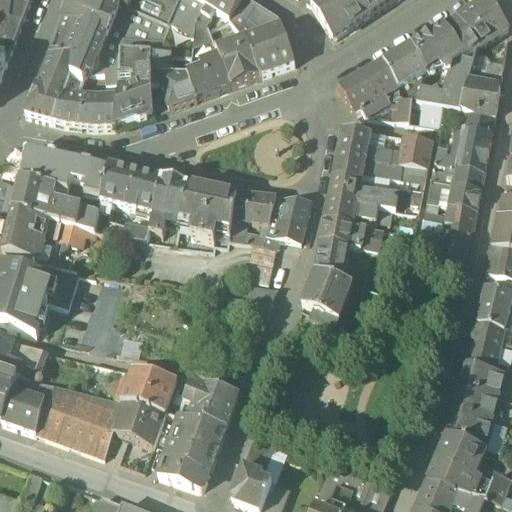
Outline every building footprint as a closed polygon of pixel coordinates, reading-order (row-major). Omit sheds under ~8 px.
[(0,0),(0,33),(19,35),(33,0),(0,0)] [(115,10),(92,0),(75,0),(65,26),(51,62),(51,63),(76,67),(70,85),(71,85),(83,90),(86,82),(87,79),(115,10)] [(63,25),(65,26),(75,0),(73,0),(70,9),(63,25)] [(92,0),(115,10),(128,16),(134,6),(130,4),(132,0),(92,0)] [(128,16),(169,34),(170,34),(170,33),(170,32),(184,0),(132,0),(130,4),(134,6),(128,16)] [(184,0),(170,32),(185,39),(195,18),(189,13),(194,6),(184,0)] [(184,0),(194,6),(207,14),(215,0),(184,0)] [(244,4),(237,0),(215,0),(207,14),(214,19),(228,28),(244,4)] [(315,0),(306,10),(311,13),(330,0),(329,0),(315,0)] [(329,0),(330,0),(311,13),(330,43),(336,44),(370,22),(355,0),(329,0)] [(355,0),(370,22),(398,4),(395,0),(355,0)] [(228,28),(246,47),(281,35),(278,26),(244,4),(228,28)] [(488,4),(457,25),(477,54),(508,34),(488,4)] [(195,18),(185,39),(195,44),(197,29),(207,14),(194,6),(189,13),(195,18)] [(104,80),(106,92),(110,92),(120,91),(120,80),(121,59),(152,60),(152,61),(157,62),(159,62),(164,49),(166,44),(169,34),(128,16),(115,10),(87,79),(92,81),(93,82),(104,80)] [(207,14),(197,29),(205,34),(211,26),(210,25),(214,19),(207,14)] [(457,24),(444,33),(464,62),(477,54),(457,25),(457,24)] [(208,36),(205,34),(197,29),(195,44),(193,56),(213,48),(208,36)] [(0,68),(6,69),(19,35),(0,33),(0,68)] [(444,33),(432,41),(452,70),(462,64),(464,62),(444,33)] [(294,71),(281,35),(246,47),(260,84),(288,74),(288,73),(294,71)] [(449,79),(452,70),(432,41),(432,42),(431,41),(422,46),(423,47),(411,54),(424,81),(439,71),(443,78),(449,79)] [(216,58),(218,63),(231,95),(260,84),(246,47),(216,58)] [(398,96),(424,81),(411,54),(383,70),(398,96)] [(480,90),(486,67),(477,54),(474,67),(468,87),(480,90)] [(121,59),(120,80),(151,81),(151,61),(152,61),(152,60),(121,59)] [(170,117),(196,107),(187,83),(183,83),(172,82),(172,76),(173,63),(159,62),(157,62),(152,61),(151,61),(151,81),(151,94),(161,91),(170,117)] [(25,123),(54,130),(64,103),(70,85),(76,67),(51,63),(38,94),(38,93),(25,123)] [(183,83),(187,83),(189,82),(191,67),(192,65),(180,64),(173,63),(172,76),(183,77),(183,83)] [(196,107),(231,95),(218,63),(200,70),(203,78),(189,82),(187,83),(196,107)] [(459,118),(460,117),(468,87),(474,67),(462,64),(452,70),(449,79),(443,102),(439,115),(442,115),(459,118)] [(480,90),(499,94),(500,88),(503,70),(486,67),(480,90)] [(360,118),(364,126),(384,116),(389,113),(384,104),(393,99),(398,96),(383,70),(338,95),(354,121),(360,118)] [(151,94),(151,81),(120,80),(120,91),(120,94),(120,103),(115,136),(127,132),(153,123),(151,94)] [(411,110),(416,111),(420,96),(424,81),(398,96),(398,108),(411,109),(411,110)] [(64,103),(77,104),(83,90),(71,85),(70,85),(64,103)] [(480,90),(468,87),(460,117),(494,122),(495,122),(499,94),(480,90)] [(390,130),(409,132),(410,117),(411,115),(411,110),(411,109),(398,108),(398,96),(393,99),(393,108),(390,130)] [(423,112),(439,115),(443,102),(438,101),(436,96),(432,99),(420,96),(416,111),(423,112)] [(95,136),(115,136),(120,103),(100,105),(77,104),(64,103),(54,130),(65,133),(95,136)] [(422,134),(439,136),(442,115),(439,115),(423,112),(420,133),(422,134)] [(386,121),(384,116),(364,126),(385,129),(386,121)] [(464,137),(491,143),(494,125),(467,120),(464,137)] [(338,162),(365,169),(368,154),(370,141),(354,139),(343,137),(338,162)] [(459,162),(456,175),(484,181),(490,148),(491,144),(491,143),(464,137),(463,137),(463,140),(462,143),(459,162)] [(404,174),(412,175),(427,177),(432,151),(409,147),(404,174)] [(392,159),(368,154),(365,169),(389,172),(392,159)] [(433,176),(431,189),(426,211),(437,213),(439,213),(442,196),(452,198),(453,193),(456,175),(459,162),(445,162),(446,155),(437,154),(434,171),(445,173),(444,178),(433,176)] [(25,163),(19,191),(57,199),(69,201),(71,191),(71,188),(75,168),(30,159),(26,162),(25,163)] [(338,162),(334,184),(361,191),(363,181),(365,169),(338,162)] [(84,204),(103,208),(110,176),(75,168),(71,188),(87,192),(87,194),(84,204)] [(389,172),(365,169),(363,181),(375,182),(374,185),(401,189),(403,174),(389,172)] [(424,191),(427,177),(412,175),(410,190),(424,191)] [(456,175),(453,193),(481,198),(484,181),(456,175)] [(126,219),(130,220),(139,183),(110,176),(103,208),(102,209),(102,212),(113,215),(126,218),(126,219)] [(162,189),(139,183),(130,220),(137,222),(137,220),(154,224),(162,189)] [(330,208),(356,214),(361,191),(334,184),(330,208)] [(166,227),(181,230),(188,195),(162,189),(154,224),(152,234),(150,242),(163,245),(166,227)] [(19,191),(12,221),(51,231),(60,233),(95,242),(99,223),(54,213),(57,199),(19,191)] [(370,192),(361,191),(356,214),(378,217),(395,219),(397,205),(369,201),(370,192)] [(452,198),(448,215),(476,220),(481,198),(453,193),(452,198)] [(191,246),(207,250),(216,201),(188,195),(181,230),(194,233),(191,246)] [(217,239),(231,242),(233,231),(238,205),(216,201),(207,250),(214,251),(217,239)] [(238,205),(233,231),(246,232),(263,234),(270,235),(273,223),(277,206),(238,203),(238,205)] [(498,226),(511,229),(511,204),(503,203),(498,226)] [(277,206),(273,223),(280,225),(284,207),(277,206)] [(280,225),(279,231),(305,236),(311,210),(284,207),(280,225)] [(326,229),(353,234),(356,214),(330,208),(326,229)] [(405,220),(418,222),(420,212),(406,210),(405,220)] [(437,213),(426,211),(425,220),(435,222),(437,213)] [(104,245),(122,250),(127,231),(121,229),(120,234),(109,231),(113,215),(102,212),(99,223),(95,242),(95,243),(104,245)] [(378,217),(356,214),(353,234),(364,236),(371,237),(373,229),(375,230),(378,217)] [(447,224),(445,232),(473,237),(476,220),(448,215),(447,224)] [(423,227),(445,232),(447,224),(435,222),(425,220),(423,227)] [(3,264),(40,273),(51,231),(12,221),(12,222),(13,222),(3,264)] [(279,231),(280,225),(273,223),(270,235),(265,255),(278,257),(279,249),(275,248),(279,231)] [(511,229),(498,226),(492,257),(511,260),(511,229)] [(420,244),(427,245),(428,237),(444,240),(445,232),(423,227),(420,244)] [(322,250),(322,251),(349,255),(353,234),(326,229),(322,250)] [(391,240),(414,244),(416,234),(393,230),(391,240)] [(60,233),(51,231),(40,273),(50,276),(55,254),(60,233)] [(147,253),(150,242),(152,234),(145,233),(144,239),(131,236),(132,232),(127,231),(122,250),(147,253)] [(229,251),(265,255),(270,235),(263,234),(262,244),(245,242),(246,232),(233,231),(231,242),(229,251)] [(301,254),(305,236),(279,231),(275,248),(279,249),(301,254)] [(473,237),(445,232),(444,240),(442,248),(470,253),(473,237)] [(95,242),(60,233),(55,254),(90,262),(93,250),(95,243),(95,242)] [(349,256),(360,258),(364,236),(353,234),(349,255),(349,256)] [(371,237),(364,236),(360,258),(378,261),(382,239),(371,237)] [(442,248),(444,240),(428,237),(427,245),(430,245),(442,248)] [(93,250),(102,252),(104,245),(95,243),(93,250)] [(416,264),(426,267),(430,245),(427,245),(420,244),(416,264)] [(465,277),(470,253),(442,248),(438,271),(465,277)] [(349,256),(349,255),(322,251),(317,276),(343,285),(344,282),(349,256)] [(245,288),(268,294),(277,261),(255,255),(245,288)] [(511,290),(511,260),(492,257),(486,285),(511,290)] [(3,264),(0,269),(0,273),(53,290),(47,310),(68,317),(79,283),(50,276),(40,273),(3,264)] [(0,333),(37,345),(47,310),(53,290),(0,273),(0,333)] [(344,282),(343,285),(317,276),(316,282),(342,291),(353,294),(362,296),(364,296),(366,283),(355,281),(354,284),(344,282)] [(311,333),(335,342),(339,332),(353,294),(342,291),(316,282),(315,283),(303,317),(315,322),(311,333)] [(511,301),(484,295),(476,331),(504,337),(511,305),(511,301)] [(278,300),(252,296),(247,323),(268,327),(278,300)] [(501,348),(504,337),(476,331),(467,369),(495,375),(501,348)] [(501,348),(511,350),(511,338),(504,337),(501,348)] [(0,379),(4,381),(15,353),(0,349),(0,379)] [(43,360),(15,353),(4,381),(13,384),(32,390),(43,360)] [(466,373),(459,398),(498,408),(505,383),(466,373)] [(0,393),(9,396),(13,384),(4,381),(0,379),(0,393)] [(165,422),(169,414),(177,390),(133,380),(121,411),(124,411),(165,422)] [(38,391),(33,405),(45,408),(51,410),(55,394),(38,391)] [(0,429),(1,430),(13,398),(9,396),(0,393),(0,429)] [(193,393),(184,418),(189,416),(191,411),(189,410),(191,403),(198,406),(202,395),(193,393)] [(36,443),(104,467),(113,441),(124,411),(121,411),(55,394),(51,410),(45,408),(36,443)] [(239,404),(202,395),(198,406),(196,412),(189,429),(197,431),(226,438),(239,404)] [(36,443),(45,408),(33,405),(13,398),(1,430),(36,443)] [(459,398),(453,422),(492,432),(498,408),(459,398)] [(189,410),(191,411),(196,412),(198,406),(191,403),(189,410)] [(153,455),(165,422),(124,411),(113,441),(153,455)] [(189,429),(196,412),(191,411),(189,416),(184,418),(169,414),(165,422),(165,423),(180,427),(159,486),(197,500),(201,500),(203,498),(205,496),(209,484),(191,477),(189,473),(182,470),(188,453),(178,449),(183,436),(186,428),(189,429)] [(453,422),(447,445),(485,460),(492,432),(453,422)] [(191,477),(209,484),(226,438),(197,431),(193,440),(183,436),(178,449),(188,453),(182,470),(189,473),(191,477)] [(447,445),(435,475),(465,487),(473,490),(475,485),(486,461),(485,460),(447,445)] [(254,450),(244,477),(264,485),(274,457),(254,450)] [(457,505),(458,503),(465,487),(435,475),(427,493),(457,505)] [(233,511),(264,511),(271,493),(263,490),(264,485),(244,477),(232,508),(233,511)] [(317,511),(386,511),(392,499),(331,477),(317,511)] [(21,509),(29,511),(32,511),(42,485),(30,481),(20,509),(21,509)] [(473,490),(465,487),(458,503),(472,508),(483,511),(486,511),(494,494),(475,485),(473,490)] [(496,489),(494,494),(486,511),(509,511),(505,510),(510,493),(496,489)] [(281,511),(287,499),(271,493),(264,511),(281,511)] [(418,511),(453,511),(457,505),(427,493),(418,511)] [(0,511),(20,511),(21,509),(20,509),(0,501),(0,511)]
